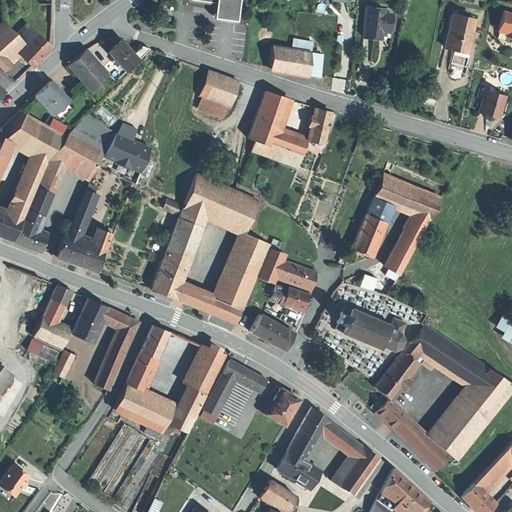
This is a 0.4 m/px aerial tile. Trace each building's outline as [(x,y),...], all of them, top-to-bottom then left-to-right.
[(225,17),(238,19),(240,0),(192,0),(217,3),(219,3),(219,6),(227,6),(225,17)] [(219,3),(217,3),(215,16),(225,17),(227,6),(219,6),(219,3)] [(384,9),(366,7),(363,36),(373,37),(377,37),(378,30),(388,31),(389,32),(391,14),(384,13),(384,9)] [(511,14),(504,12),(498,31),(507,33),(509,34),(509,36),(511,37),(511,14)] [(475,20),(453,14),(445,47),(456,50),(467,53),(475,20)] [(3,22),(0,24),(0,50),(16,36),(3,22)] [(28,25),(18,36),(26,45),(37,34),(28,25)] [(378,30),(377,37),(387,39),(388,31),(378,30)] [(26,45),(19,53),(20,55),(31,67),(48,49),(49,45),(37,34),(26,45)] [(18,36),(10,42),(19,53),(26,45),(18,36)] [(112,39),(104,40),(112,49),(121,40),(123,39),(112,39)] [(293,39),(291,49),(310,52),(312,42),(293,39)] [(134,54),(121,40),(112,49),(108,52),(115,60),(120,66),(126,72),(139,60),(134,54)] [(10,42),(0,51),(0,67),(2,71),(12,62),(20,55),(19,53),(10,42)] [(143,46),(134,54),(139,60),(150,49),(143,46)] [(291,49),(271,46),(270,68),(320,76),(322,54),(310,52),(291,49)] [(75,59),(68,65),(91,92),(107,78),(84,52),(75,59)] [(238,82),(208,71),(199,96),(229,107),(238,82)] [(50,82),(35,96),(53,115),(68,101),(50,82)] [(504,96),(481,89),(478,99),(483,100),(479,113),(488,115),(498,118),(504,96)] [(284,98),(265,91),(247,138),(254,141),(266,145),(273,126),(273,127),(284,98)] [(229,107),(199,96),(195,108),(220,117),(229,107)] [(101,106),(97,111),(109,120),(113,115),(101,106)] [(26,114),(21,109),(0,130),(0,147),(6,150),(10,142),(5,140),(26,114)] [(322,111),(315,109),(313,117),(310,127),(307,139),(323,143),(326,132),(328,126),(331,113),(322,111)] [(26,114),(5,140),(10,142),(37,157),(45,162),(63,135),(26,114)] [(84,117),(69,132),(104,150),(106,151),(116,134),(84,117)] [(273,126),(266,145),(301,157),(307,139),(273,127),(273,126)] [(91,177),(104,150),(69,132),(52,157),(91,177)] [(148,149),(116,134),(106,151),(97,167),(135,184),(148,149)] [(266,145),(254,141),(251,150),(297,167),(301,157),(266,145)] [(45,162),(37,157),(13,215),(22,218),(45,162)] [(157,163),(147,159),(137,182),(147,186),(157,163)] [(388,162),(383,174),(394,179),(423,191),(428,179),(388,162)] [(54,171),(46,167),(38,184),(46,188),(54,171)] [(196,174),(183,206),(206,216),(245,233),(258,201),(196,174)] [(394,179),(383,174),(373,197),(385,202),(394,179)] [(423,191),(394,179),(385,202),(393,206),(416,216),(428,221),(441,199),(423,191)] [(51,193),(37,187),(27,210),(42,216),(51,193)] [(95,194),(86,190),(68,235),(69,235),(68,237),(76,240),(95,194)] [(385,202),(373,197),(366,214),(386,222),(393,206),(385,202)] [(178,205),(167,200),(163,208),(175,214),(178,205)] [(183,207),(178,205),(175,214),(180,216),(183,207)] [(206,216),(183,206),(183,207),(180,216),(179,217),(202,227),(206,216)] [(42,216),(27,210),(21,225),(36,231),(42,216)] [(13,215),(2,211),(0,216),(0,235),(4,238),(13,215)] [(386,222),(366,214),(352,249),(362,253),(371,257),(386,222)] [(22,218),(13,215),(4,238),(12,241),(22,218)] [(428,221),(416,216),(386,268),(388,269),(398,275),(428,221)] [(202,227),(179,217),(150,290),(174,299),(180,284),(202,227)] [(36,231),(21,225),(14,242),(27,246),(40,251),(47,235),(36,231)] [(100,229),(93,247),(103,250),(105,251),(111,234),(100,229)] [(269,244),(245,234),(226,278),(250,288),(269,244)] [(68,237),(63,236),(55,256),(67,261),(79,265),(86,244),(76,240),(68,237)] [(285,244),(274,239),(257,277),(271,283),(284,254),(281,253),(285,244)] [(93,247),(86,244),(79,265),(89,269),(93,247)] [(103,250),(93,247),(89,269),(97,272),(103,250)] [(316,273),(288,263),(282,279),(311,289),(313,282),(316,273)] [(398,275),(388,269),(385,275),(395,281),(399,276),(398,275)] [(371,277),(364,274),(359,288),(366,290),(371,277)] [(380,280),(371,277),(366,290),(375,292),(380,280)] [(250,288),(226,278),(217,299),(241,309),(250,288)] [(274,285),(257,278),(246,301),(263,310),(266,303),(268,299),(274,285)] [(192,289),(180,284),(174,299),(186,303),(192,289)] [(65,288),(57,285),(50,299),(58,302),(65,288)] [(274,285),(268,299),(278,302),(281,294),(274,291),(276,286),(274,285)] [(308,294),(288,287),(287,290),(282,304),(303,311),(305,302),(308,294)] [(71,291),(65,288),(58,302),(65,306),(71,291)] [(217,299),(192,289),(186,303),(199,309),(234,323),(241,309),(217,299)] [(287,290),(283,289),(281,294),(278,302),(282,304),(287,290)] [(96,302),(87,298),(71,333),(91,342),(101,321),(107,307),(96,302)] [(58,302),(50,299),(42,317),(56,324),(65,306),(58,302)] [(266,303),(263,310),(282,321),(286,315),(266,303)] [(389,324),(344,306),(342,312),(340,311),(340,313),(339,312),(335,321),(336,321),(335,323),(336,324),(335,328),(341,330),(340,332),(380,348),(381,346),(391,350),(399,347),(402,340),(399,334),(404,323),(392,318),(389,324)] [(124,315),(107,307),(101,321),(118,329),(124,315)] [(511,311),(505,309),(496,327),(504,330),(501,338),(511,343),(511,311)] [(259,314),(249,331),(261,338),(260,341),(265,343),(270,346),(272,343),(284,350),(293,332),(259,314)] [(124,315),(118,329),(110,346),(112,347),(125,353),(139,322),(124,315)] [(56,324),(42,317),(33,336),(61,349),(70,330),(56,324)] [(161,329),(152,325),(140,352),(156,359),(169,332),(161,329)] [(423,325),(406,345),(416,352),(422,356),(437,335),(423,325)] [(511,384),(437,335),(422,356),(426,359),(435,365),(472,390),(497,406),(511,386),(511,384)] [(58,352),(32,339),(27,350),(53,363),(58,352)] [(406,345),(402,350),(411,358),(416,352),(406,345)] [(125,353),(112,347),(95,385),(108,390),(125,353)] [(224,355),(206,348),(186,385),(204,395),(224,355)] [(402,350),(373,386),(382,394),(387,398),(389,401),(399,389),(410,375),(419,364),(411,358),(402,350)] [(74,355),(65,351),(54,373),(63,378),(74,355)] [(156,359),(140,352),(133,366),(149,374),(156,359)] [(435,365),(426,359),(422,363),(432,370),(435,365)] [(234,363),(229,360),(222,372),(235,379),(240,382),(247,370),(234,363)] [(0,386),(10,373),(0,366),(0,386)] [(149,374),(133,366),(128,378),(142,384),(144,385),(149,374)] [(266,380),(247,370),(240,382),(259,393),(266,380)] [(222,372),(209,396),(222,403),(235,379),(222,372)] [(410,375),(399,389),(401,392),(413,378),(410,375)] [(142,384),(128,378),(126,383),(140,390),(142,384)] [(140,390),(126,383),(120,396),(114,409),(147,424),(160,431),(162,431),(174,405),(140,390)] [(204,395),(186,385),(168,423),(185,432),(204,395)] [(279,388),(272,401),(264,414),(283,425),(298,400),(290,395),(279,388)] [(497,406),(472,390),(463,401),(486,420),(497,406)] [(382,394),(369,408),(373,412),(387,398),(382,394)] [(222,403),(209,396),(202,409),(215,416),(222,403)] [(272,401),(267,398),(259,411),(264,414),(272,401)] [(387,398),(373,412),(385,423),(399,409),(389,401),(387,398)] [(463,401),(431,440),(433,442),(447,454),(454,459),(486,420),(463,401)] [(328,420),(311,407),(296,432),(283,457),(295,464),(298,458),(300,455),(303,450),(309,454),(320,434),(328,420)] [(399,409),(385,423),(392,431),(406,416),(399,409)] [(406,416),(392,431),(405,442),(419,456),(433,442),(431,440),(406,416)] [(337,427),(328,420),(320,434),(327,439),(337,427)] [(151,440),(125,423),(87,482),(113,498),(151,440)] [(160,431),(147,424),(144,432),(157,438),(160,431)] [(342,431),(337,427),(327,439),(338,448),(348,435),(342,431)] [(359,443),(348,435),(338,448),(349,456),(359,443)] [(511,439),(501,452),(511,462),(511,463),(511,439)] [(433,442),(419,456),(433,470),(447,454),(433,442)] [(366,449),(359,443),(349,456),(350,457),(357,462),(366,449)] [(378,458),(366,449),(357,462),(339,486),(352,495),(378,458)] [(309,454),(303,450),(300,455),(306,459),(309,454)] [(501,452),(474,481),(483,490),(511,462),(501,452)] [(300,455),(298,458),(307,463),(309,460),(306,459),(300,455)] [(295,464),(283,457),(276,470),(309,489),(320,471),(307,463),(298,458),(295,464)] [(350,457),(328,483),(338,488),(339,486),(357,462),(350,457)] [(0,481),(0,485),(14,496),(21,487),(29,476),(13,464),(0,481)] [(401,476),(391,468),(380,490),(396,502),(409,483),(401,476)] [(328,483),(322,479),(310,498),(313,499),(321,504),(330,510),(340,494),(341,492),(342,491),(338,488),(328,483)] [(264,489),(260,495),(275,504),(286,511),(295,496),(270,480),(264,489)] [(474,481),(460,495),(467,503),(470,506),(484,492),(483,490),(474,481)] [(422,494),(409,483),(396,502),(392,508),(397,511),(419,511),(427,501),(422,494)] [(14,496),(0,485),(0,494),(10,501),(14,496)] [(484,492),(470,506),(476,511),(486,511),(495,503),(484,492)] [(155,511),(160,503),(153,499),(146,511),(155,511)] [(316,511),(321,504),(313,499),(306,511),(307,511),(316,511)] [(376,499),(369,511),(393,511),(391,510),(376,499)]
